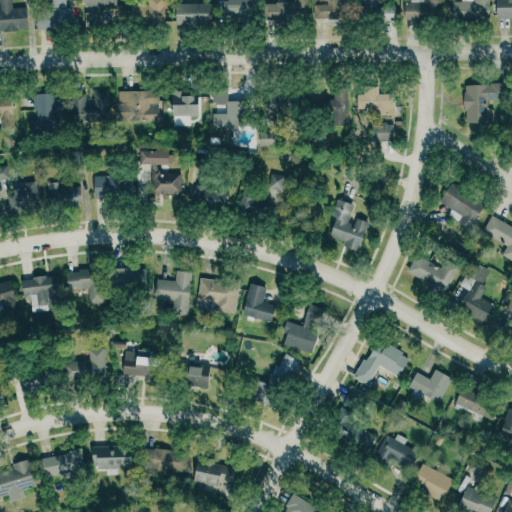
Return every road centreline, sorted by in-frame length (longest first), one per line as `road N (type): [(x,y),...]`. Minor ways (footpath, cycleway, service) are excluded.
road 1 (residential): [(0,251),(51,236),(201,237),(368,293),(511,375)]
road 2 (residential): [(0,67),(511,57)]
road 3 (residential): [(253,511),(408,209),(427,61)]
road 4 (residential): [(0,434),(107,411),(228,426),(390,511)]
